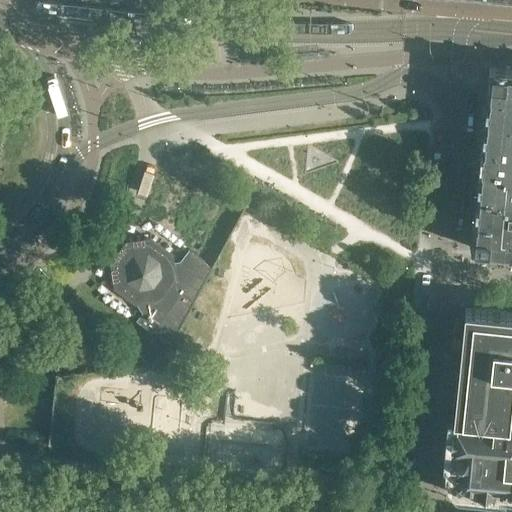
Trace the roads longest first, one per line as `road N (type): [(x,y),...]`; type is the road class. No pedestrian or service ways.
road 1 (residential): [(59,167),(151,120),(338,94),(390,78),(422,81),(447,96),(456,113),(443,273)]
road 2 (residential): [(443,273),(423,487),(425,501),(444,511)]
road 3 (tertiary): [(511,19),(338,0)]
road 4 (tertiary): [(59,167),(63,104),(0,17)]
